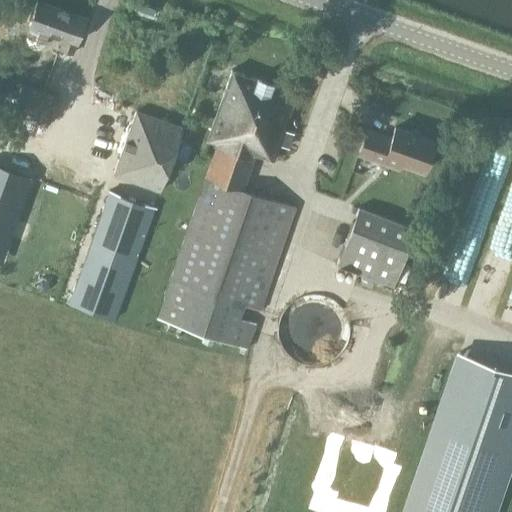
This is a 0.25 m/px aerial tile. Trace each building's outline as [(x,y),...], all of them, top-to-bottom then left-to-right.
[(31,27),(27,39),(28,46),(33,50),(40,50),(45,46),(50,34),(64,39),(60,50),(73,55),(77,43),(86,20),(38,2),(29,27),(31,27)] [(178,255),(157,318),(163,320),(240,346),(249,349),(257,324),(241,318),(245,306),(261,311),(298,208),(244,189),(256,154),(274,160),(295,94),(234,72),(211,142),(219,145),(193,218),(178,255)] [(12,115),(48,127),(58,98),(22,86),(12,115)] [(69,303),(115,320),(155,208),(179,137),(183,127),(121,107),(92,186),(109,192),(69,303)] [(358,156),(400,171),(402,165),(425,173),(436,140),(396,126),(392,138),(367,130),(358,156)] [(0,249),(3,251),(30,177),(0,166),(0,249)] [(338,265),(394,286),(415,229),(360,208),(338,265)] [(355,330),(354,323),(352,316),(349,311),(344,304),(338,299),(331,296),(325,294),(318,294),(311,295),(303,298),(298,301),(293,305),(288,311),(286,316),(284,323),(283,330),(284,336),(286,343),(289,349),(293,354),(298,358),(304,362),(310,364),(316,365),(324,365),(331,363),(337,360),(343,356),(348,350),(351,345),(354,337),(355,330)] [(511,370),(461,353),(407,511),(495,511),(511,464),(511,370)]
